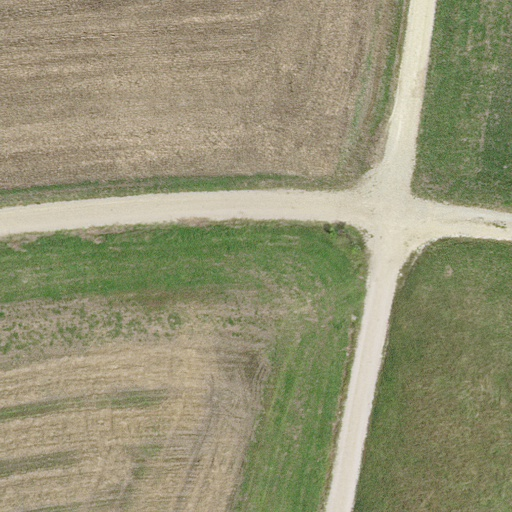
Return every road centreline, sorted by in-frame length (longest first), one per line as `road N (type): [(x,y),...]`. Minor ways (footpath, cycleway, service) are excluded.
road 1 (track): [(415,0),(389,209),(336,511)]
road 2 (track): [(511,224),(323,198),(174,203),(0,227)]
